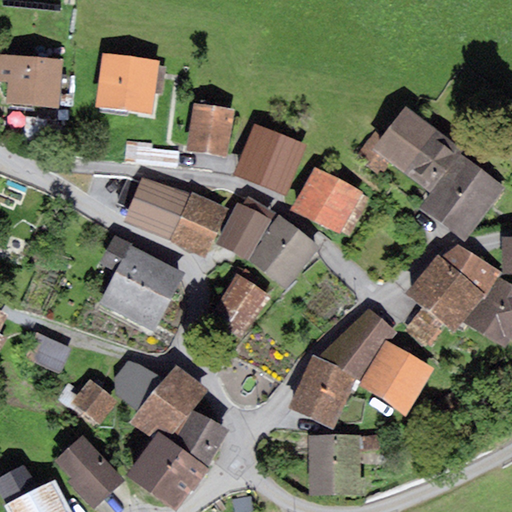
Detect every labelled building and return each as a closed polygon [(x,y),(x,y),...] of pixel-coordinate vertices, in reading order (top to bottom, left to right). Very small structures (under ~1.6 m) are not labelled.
[(159,60),(102,53),(95,108),(152,115),(155,93),(158,65),(159,60)] [(63,60),(0,55),(0,82),(8,84),(6,104),(59,108),(60,88),(63,60)] [(167,66),(158,65),(155,93),(164,94),(167,66)] [(227,157),(235,111),(194,104),(187,150),(227,157)] [(390,164),(431,195),(461,155),(464,152),(405,108),(384,134),(372,151),(390,164)] [(307,146),(254,124),(234,175),(287,196),(307,146)] [(372,151),(384,134),(377,128),(356,157),(381,176),(390,164),(372,151)] [(126,142),(124,163),(177,168),(179,153),(151,150),(152,145),(126,142)] [(504,187),(461,155),(431,195),(419,210),(463,242),(504,187)] [(363,193),(314,167),(292,209),(341,236),(343,232),(362,196),(363,193)] [(191,194),(141,178),(123,223),(169,240),(191,194)] [(192,191),(191,194),(169,240),(206,258),(231,209),(192,191)] [(370,200),(362,196),(343,232),(351,236),(370,200)] [(241,206),(236,203),(217,244),(247,261),(275,214),(248,197),(241,206)] [(320,250),(278,215),(250,260),(285,292),(320,250)] [(116,273),(130,246),(113,237),(99,264),(116,273)] [(511,237),(502,237),(501,274),(511,274),(511,237)] [(511,287),(497,278),(501,274),(458,245),(440,258),(438,255),(405,293),(423,308),(446,326),(453,331),(461,322),(503,347),(509,339),(511,340),(511,287)] [(154,333),(185,273),(130,246),(116,273),(100,305),(154,333)] [(239,341),(268,296),(237,276),(208,320),(239,341)] [(369,307),(317,358),(356,377),(355,380),(360,382),(385,340),(389,342),(396,334),(369,307)] [(428,348),(446,326),(423,308),(405,328),(428,348)] [(71,348),(37,333),(25,362),(59,376),(71,348)] [(389,342),(385,340),(360,382),(359,385),(406,417),(434,370),(389,342)] [(317,358),(312,356),(287,407),(333,429),(355,380),(356,377),(317,358)] [(163,381),(128,361),(107,386),(138,412),(163,381)] [(208,389),(176,366),(163,381),(138,412),(129,423),(154,440),(159,434),(174,444),(192,412),(208,389)] [(117,404),(89,380),(72,399),(99,424),(117,404)] [(229,431),(192,412),(174,444),(183,450),(207,467),(229,431)] [(150,493),(183,450),(174,444),(159,434),(154,440),(126,476),(150,493)] [(360,438),(361,435),(308,436),(307,494),(359,495),(360,465),(360,438)] [(124,481),(82,436),(54,462),(71,480),(69,483),(94,510),(124,481)] [(360,438),(360,465),(380,465),(381,439),(360,438)] [(175,511),(207,467),(183,450),(150,493),(175,511)] [(0,478),(0,493),(6,505),(36,490),(24,467),(0,478)] [(6,511),(71,511),(55,480),(36,490),(6,505),(3,506),(6,511)]
